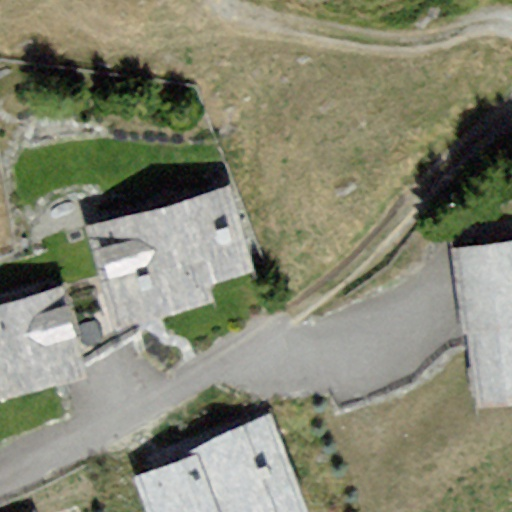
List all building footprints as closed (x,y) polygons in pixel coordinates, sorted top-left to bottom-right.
[(200,185),(73,221),(90,309),(174,293),(211,257),(200,185)] [(511,245),(437,249),(443,394),(503,390),(501,324),(511,323),(511,245)] [(0,292),(0,384),(45,373),(23,286),(0,292)] [(272,511),(270,472),(202,477),(204,511),(272,511)] [(12,511),(43,511),(40,503),(12,511)]
